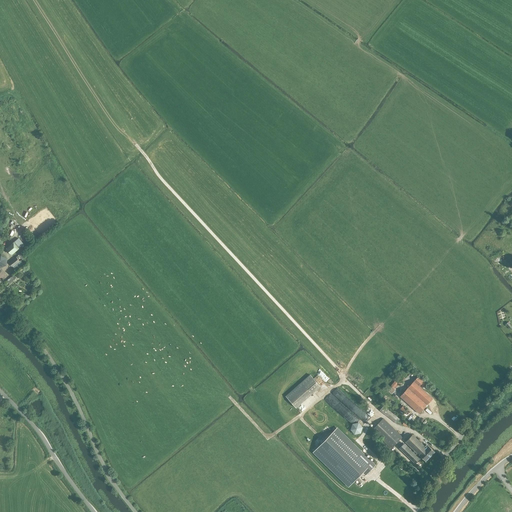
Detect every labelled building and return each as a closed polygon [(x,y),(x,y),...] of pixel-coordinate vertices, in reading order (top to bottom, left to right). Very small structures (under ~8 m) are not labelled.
[(6,248),(12,255),(19,248),(14,242),(6,248)] [(19,255),(10,262),(15,269),(20,265),(18,263),(22,259),(19,255)] [(7,280),(10,283),(17,277),(14,274),(7,280)] [(395,375),(402,382),(405,379),(399,375),(400,374),(398,372),(395,375)] [(310,374),(286,396),(297,407),(321,386),(310,374)] [(414,381),(419,386),(421,384),(423,385),(425,383),(418,376),(414,381)] [(390,385),(392,387),(396,382),(399,385),(401,382),(396,378),(390,385)] [(426,403),(427,404),(433,398),(419,386),(414,381),(408,387),(413,391),(417,396),(423,400),(426,403)] [(413,391),(408,387),(400,396),(419,413),(427,404),(426,403),(423,400),(417,396),(413,391)] [(306,408),(316,399),(312,394),(302,403),(306,408)] [(383,406),(380,410),(397,424),(400,419),(388,410),(383,406)] [(403,437),(383,418),(372,430),(391,449),(403,437)] [(361,422),(351,423),(353,434),(362,433),(361,422)] [(366,474),(375,465),(337,428),(314,452),(349,486),(363,471),(366,474)] [(413,452),(420,459),(421,457),(426,461),(435,452),(428,445),(426,447),(413,435),(406,442),(415,451),(413,452)] [(314,450),(322,443),(320,441),(312,449),(314,450)] [(420,459),(413,452),(404,444),(400,448),(415,463),(420,459)]
